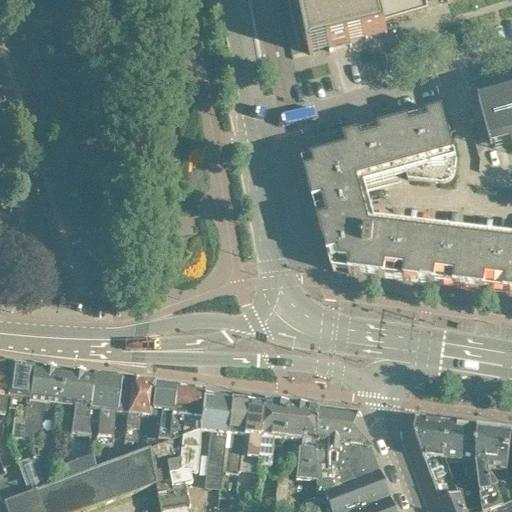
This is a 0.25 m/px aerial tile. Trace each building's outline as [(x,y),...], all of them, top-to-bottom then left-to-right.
[(426,3),(425,0),(302,0),(304,7),(300,8),(310,56),(313,55),(313,53),(329,49),(330,53),(351,47),(350,44),(385,35),(382,22),(428,9),(426,3)] [(511,91),(498,95),(499,98),(482,103),(481,102),(479,103),(480,107),(484,123),(490,145),(494,144),(495,149),(511,144),(511,91)] [(347,151),(332,155),(306,162),(302,163),(328,257),(331,256),(332,271),(332,272),(333,273),(334,272),(349,271),(349,274),(511,293),(511,244),(374,228),(370,224),(358,183),(405,170),(408,181),(440,185),(442,185),(446,184),(449,183),(451,181),(452,180),(453,179),(454,178),(454,176),(455,175),(455,174),(457,161),(443,113),(344,140),(347,151)] [(306,162),(332,155),(329,144),(303,151),(306,162)] [(118,169),(120,174),(123,186),(149,178),(143,160),(118,169)] [(0,366),(0,416),(4,417),(6,401),(10,367),(0,366)] [(10,367),(6,401),(10,401),(9,412),(14,413),(11,440),(24,442),(25,439),(32,370),(14,368),(10,367)] [(32,370),(25,439),(27,439),(29,445),(39,446),(42,414),(46,413),(50,410),(51,407),(58,408),(62,374),(32,370)] [(62,374),(58,408),(73,409),(69,437),(89,439),(87,424),(92,377),(62,374)] [(92,377),(87,424),(96,425),(95,446),(103,447),(112,448),(114,420),(112,420),(112,416),(127,417),(131,382),(112,380),(92,377)] [(127,417),(124,442),(137,444),(139,419),(149,420),(153,385),(131,382),(127,417)] [(146,441),(144,452),(147,451),(170,443),(173,417),(171,417),(175,387),(153,385),(149,420),(159,421),(156,441),(146,441)] [(204,391),(175,387),(171,417),(173,417),(170,443),(200,433),(200,432),(199,432),(204,400),(204,398),(203,398),(204,391)] [(222,475),(230,401),(204,398),(204,400),(199,432),(200,432),(200,433),(212,435),(210,453),(205,494),(220,495),(222,475)] [(226,437),(222,475),(238,476),(238,472),(245,403),(230,401),(226,437)] [(245,403),(238,472),(256,474),(256,470),(262,405),(256,404),(247,403),(245,403)] [(262,405),(256,470),(270,471),(274,442),(282,443),(286,408),(262,405)] [(286,408),(282,443),(301,445),(300,452),(297,452),(295,482),(314,483),(311,444),(315,411),(286,408)] [(393,511),(378,471),(371,474),(362,452),(370,450),(369,447),(361,427),(359,421),(353,415),(353,416),(315,411),(311,444),(314,483),(315,505),(326,504),(328,511),(393,511)] [(445,465),(446,462),(450,427),(416,423),(415,436),(443,511),(481,511),(479,495),(477,476),(464,479),(465,483),(453,485),(445,465)] [(478,431),(450,427),(446,462),(462,464),(464,479),(477,476),(477,472),(479,430),(478,430),(478,431)] [(509,455),(511,439),(511,434),(479,430),(477,472),(477,476),(479,495),(481,511),(511,511),(511,505),(506,507),(499,492),(501,491),(501,488),(498,483),(507,484),(509,455)] [(170,443),(147,451),(157,507),(158,511),(170,511),(184,510),(187,509),(183,486),(190,485),(189,475),(196,475),(199,433),(200,433),(170,443)] [(138,457),(111,467),(113,472),(118,494),(145,489),(140,462),(138,457)] [(93,458),(60,470),(62,484),(94,471),(93,458)] [(35,460),(18,466),(23,480),(29,496),(45,490),(35,460)] [(111,467),(86,477),(88,481),(91,499),(118,494),(113,472),(111,467)] [(86,477),(60,486),(69,508),(91,499),(88,481),(86,477)] [(23,480),(7,485),(14,502),(29,496),(23,480)] [(6,482),(0,484),(0,501),(2,506),(14,502),(7,485),(6,482)] [(60,486),(35,496),(41,511),(57,511),(69,508),(60,486)] [(41,511),(35,496),(9,506),(10,511),(41,511)]
